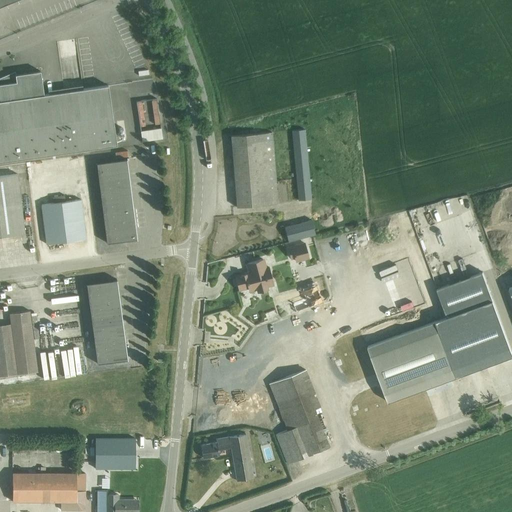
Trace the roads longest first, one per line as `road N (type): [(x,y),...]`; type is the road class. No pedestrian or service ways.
road 1 (unclassified): [(232,511),(511,410)]
road 2 (tertiary): [(168,511),(193,247)]
road 3 (tertiary): [(193,247),(194,117),(151,0)]
road 4 (unclassified): [(193,247),(0,276)]
road 5 (unclassified): [(0,53),(129,0)]
